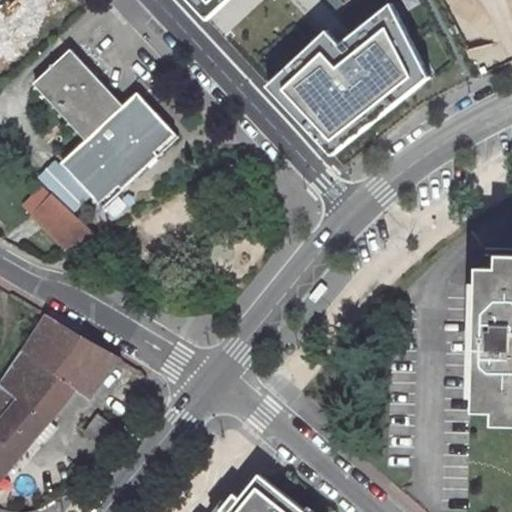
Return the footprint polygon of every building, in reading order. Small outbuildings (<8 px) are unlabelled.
[(0,0),(0,49),(26,23),(3,0),(0,0)] [(187,0),(207,21),(229,0),(187,0)] [(329,32),(269,88),(334,156),(429,78),(392,5),(342,46),(329,32)] [(124,106),(73,52),(34,86),(86,141),(124,106)] [(102,208),(180,139),(139,93),(124,106),(86,141),(61,163),(102,208)] [(22,206),(32,216),(51,194),(42,185),(22,206)] [(32,216),(66,249),(94,233),(51,194),(32,216)] [(481,280),(480,422),(500,422),(500,435),(511,435),(511,267),(500,268),(500,280),(481,280)] [(122,360),(47,315),(3,389),(50,421),(80,387),(93,395),(122,360)] [(0,394),(0,480),(50,421),(3,389),(0,394)] [(97,415),(81,435),(100,450),(115,431),(97,415)] [(318,511),(311,506),(308,510),(277,485),(261,473),(229,511),(318,511)]
